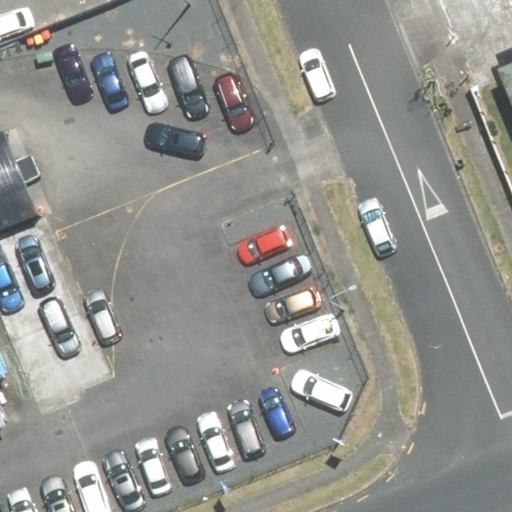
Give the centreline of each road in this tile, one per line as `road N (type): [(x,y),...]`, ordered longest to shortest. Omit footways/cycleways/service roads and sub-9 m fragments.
road 1 (residential): [(330,0),(511,444)]
road 2 (unknown): [(187,182),(209,240),(211,281),(194,335),(158,372),(0,449)]
road 3 (unknown): [(187,182),(114,106),(60,84),(0,75)]
road 4 (unknown): [(380,122),(187,182)]
